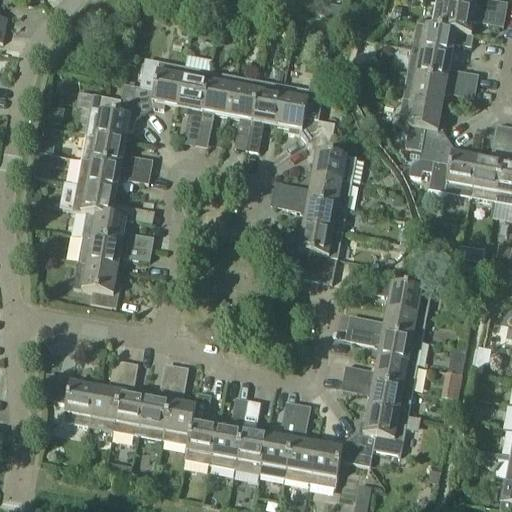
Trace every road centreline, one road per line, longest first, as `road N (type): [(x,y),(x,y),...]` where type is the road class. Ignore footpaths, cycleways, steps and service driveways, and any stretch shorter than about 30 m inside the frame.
road 1 (residential): [(12,317),(2,213),(25,76),(38,44),(79,0)]
road 2 (residential): [(181,237),(171,224),(181,175),(246,184),(253,196),(245,231),(199,230)]
road 3 (residential): [(161,343),(197,351),(221,371),(295,384),(318,368),(327,317)]
road 4 (residential): [(12,511),(21,459),(12,317)]
road 5 (residential): [(12,317),(161,343)]
